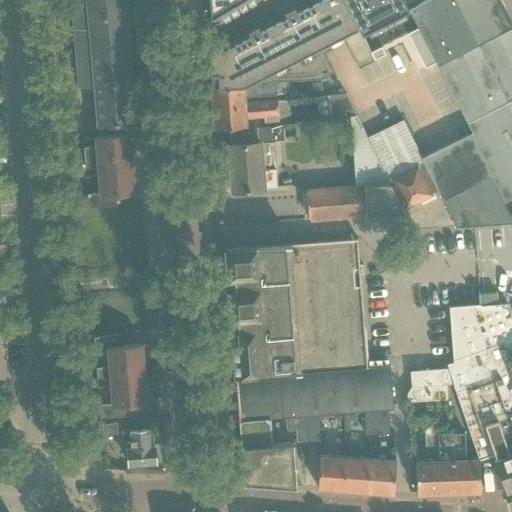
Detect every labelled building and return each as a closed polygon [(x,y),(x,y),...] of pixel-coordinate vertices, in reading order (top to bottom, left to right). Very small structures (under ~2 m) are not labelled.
[(69,0),(77,87),(95,85),(98,123),(133,120),(122,0),(69,0)] [(201,0),(203,18),(203,19),(203,22),(205,21),(220,20),(252,0),(201,0)] [(208,47),(211,85),(266,82),(275,81),(284,81),(320,79),(333,72),(323,53),(345,41),(358,67),(373,60),(344,0),(299,0),(228,37),(208,47)] [(344,0),(352,15),(361,33),(409,8),(404,0),(344,0)] [(404,0),(409,8),(429,48),(432,55),(467,123),(479,119),(481,123),(511,108),(511,20),(501,0),(404,0)] [(419,27),(407,33),(410,40),(422,34),(419,27)] [(422,34),(410,40),(414,47),(425,41),(422,34)] [(425,41),(414,47),(417,54),(429,48),(425,41)] [(381,46),(370,52),(373,60),(385,54),(381,46)] [(429,48),(417,54),(421,61),(432,55),(429,48)] [(432,55),(421,61),(424,68),(436,62),(432,55)] [(266,82),(211,85),(212,105),(244,103),(244,98),(285,95),(284,81),(275,81),(266,82)] [(320,81),(308,83),(309,90),(321,89),(320,81)] [(352,108),(344,93),(327,95),(329,113),(349,109),(352,108)] [(288,99),(244,103),(212,105),(214,126),(246,124),(245,117),(264,115),(265,120),(278,119),(278,118),(289,114),(288,99)] [(389,183),(367,137),(356,115),(352,108),(349,109),(329,113),(330,118),(349,116),(351,140),(354,186),(389,183)] [(472,133),(422,158),(437,190),(455,227),(511,221),(511,108),(481,123),(479,119),(467,123),(472,133)] [(403,119),(367,137),(389,183),(394,181),(406,206),(437,190),(422,158),(421,158),(403,119)] [(276,187),(272,141),(284,140),(283,124),(271,127),(227,131),(228,144),(227,144),(230,174),(225,175),(226,189),(231,189),(231,191),(276,187)] [(83,147),(84,157),(131,153),(130,133),(95,136),(95,146),(83,147)] [(131,153),(84,157),(84,167),(97,166),(98,176),(133,173),(131,153)] [(133,173),(98,176),(99,192),(87,193),(88,207),(116,205),(116,194),(135,193),(133,173)] [(389,183),(354,186),(306,190),(308,220),(403,212),(389,183)] [(235,275),(227,275),(233,361),(239,360),(240,371),(234,372),(235,377),(291,372),(367,364),(359,265),(350,265),(349,253),(234,262),(235,275)] [(479,304),(469,304),(490,367),(494,379),(511,432),(511,318),(507,303),(497,304),(496,292),(483,293),(479,294),(479,290),(478,290),(478,302),(479,304)] [(452,362),(448,368),(453,383),(456,391),(455,391),(479,460),(495,455),(506,489),(506,490),(511,487),(511,432),(494,379),(490,367),(469,304),(448,306),(452,358),(452,362)] [(107,349),(108,366),(143,363),(142,343),(123,345),(122,334),(93,337),(94,351),(107,349)] [(108,366),(95,367),(96,378),(109,377),(110,386),(145,383),(143,363),(108,366)] [(291,372),(235,377),(238,421),(269,418),(284,417),(305,415),(318,414),(364,411),(388,409),(393,408),(389,364),(367,366),(367,364),(291,372)] [(444,368),(438,369),(440,385),(450,384),(453,383),(448,368),(444,368)] [(438,369),(410,371),(411,387),(434,385),(440,385),(438,369)] [(145,383),(110,386),(112,403),(99,404),(100,418),(129,415),(128,405),(147,403),(145,383)] [(389,433),(388,409),(364,411),(365,435),(369,434),(389,433)] [(410,429),(423,428),(421,411),(408,413),(410,429)] [(318,414),(305,415),(306,430),(307,440),(320,439),(318,414)] [(305,415),(284,417),(285,430),(296,429),(296,431),(306,430),(305,415)] [(415,461),(416,493),(439,493),(436,433),(436,417),(423,418),(425,460),(415,461)] [(269,418),(238,421),(241,446),(271,443),(269,418)] [(115,423),(103,425),(103,433),(116,432),(115,423)] [(126,442),(128,464),(155,462),(153,435),(148,435),(148,429),(130,431),(131,442),(126,442)] [(306,430),(296,431),(297,441),(307,440),(306,430)] [(463,432),(436,433),(439,493),(479,491),(477,458),(464,459),(463,432)] [(271,443),(241,446),(240,446),(243,482),(296,486),(292,441),(271,443)] [(319,455),(317,487),(342,489),(345,457),(319,455)] [(345,457),(342,489),(368,491),(370,459),(345,457)] [(370,459),(368,491),(393,493),(395,461),(370,459)]
